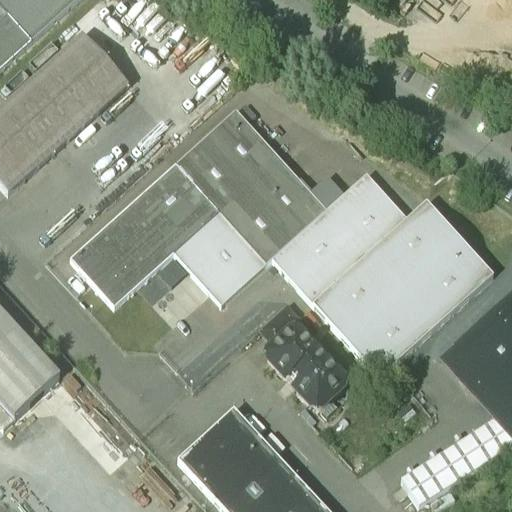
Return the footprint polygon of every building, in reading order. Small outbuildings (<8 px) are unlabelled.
[(83,0),(0,0),(0,13),(7,21),(31,47),(83,0)] [(7,21),(0,27),(0,75),(31,47),(7,21)] [(82,41),(0,114),(0,161),(22,186),(127,91),(82,41)] [(326,217),(235,117),(175,171),(219,220),(265,272),(271,267),(326,217)] [(22,186),(0,161),(0,192),(7,200),(22,186)] [(219,220),(175,171),(69,266),(113,315),(173,261),(219,220)] [(326,217),(271,267),(312,312),(406,227),(365,181),(326,217)] [(425,209),(406,227),(312,312),(378,386),(492,283),(425,209)] [(265,272),(219,220),(173,261),(220,313),(265,272)] [(511,302),(451,357),(511,423),(511,302)] [(302,328),(286,311),(259,335),(275,352),(290,338),(291,338),(293,337),(302,328)] [(58,385),(0,321),(0,410),(14,426),(58,385)] [(297,339),(295,338),(293,337),(291,338),(290,338),(275,352),(268,358),(267,360),(267,363),(268,366),(283,382),(284,383),(287,383),(290,382),(297,390),(296,394),(297,397),(308,409),(309,410),(312,411),(315,410),(322,403),(323,402),(326,401),(329,402),(332,402),(333,401),(341,393),(342,390),(342,388),(341,387),(297,339)] [(320,511),(233,416),(177,467),(217,511),(320,511)] [(511,424),(507,419),(400,488),(415,511),(421,511),(511,453),(511,424)]
